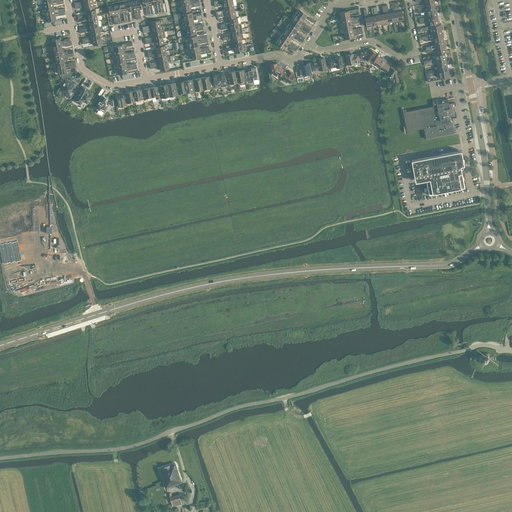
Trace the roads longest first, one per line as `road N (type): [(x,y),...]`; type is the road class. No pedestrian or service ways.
road 1 (residential): [(0,458),(128,446),(388,366),(481,344),(511,350)]
road 2 (secondary): [(0,344),(213,282),(447,264),(482,244)]
road 3 (tertiary): [(489,230),(454,0)]
road 4 (residential): [(308,42),(325,50),(371,41),(395,55),(418,53),(408,0)]
road 5 (residential): [(146,79),(110,85),(83,68),(67,0)]
